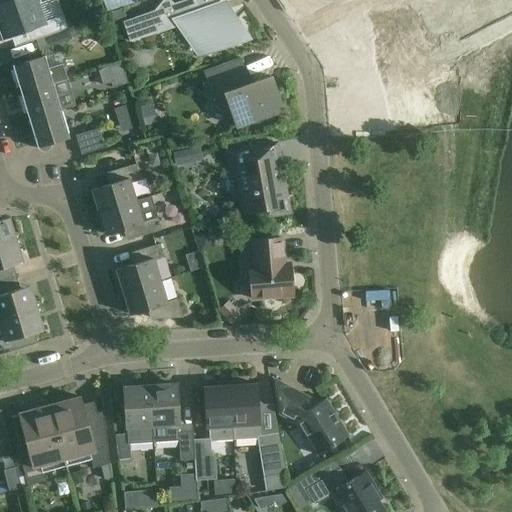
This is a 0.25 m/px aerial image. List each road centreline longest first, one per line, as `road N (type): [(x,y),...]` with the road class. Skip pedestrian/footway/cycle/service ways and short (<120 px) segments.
road 1 (residential): [(330,340),(316,124),(305,73),(285,39)]
road 2 (residential): [(111,358),(60,207),(14,200),(0,188)]
road 3 (residential): [(111,358),(330,340)]
road 4 (residential): [(429,511),(330,340)]
